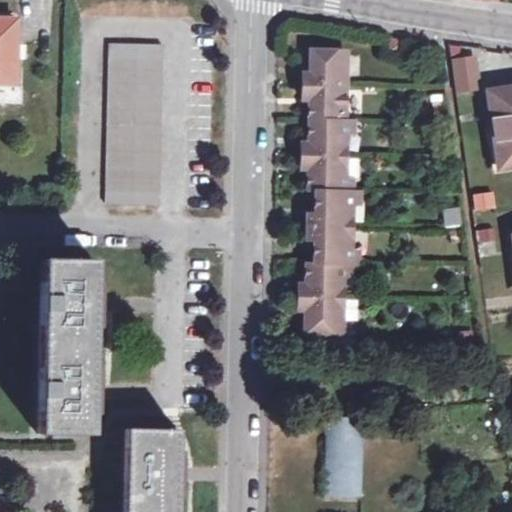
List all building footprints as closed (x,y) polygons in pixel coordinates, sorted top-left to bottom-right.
[(21,20),(0,19),(0,81),(19,82),(21,20)] [(399,34),(397,49),(410,52),(413,37),(399,34)] [(311,326),(348,327),(351,256),(358,256),(359,186),(355,186),(356,115),(351,115),(350,104),(355,105),(356,58),(351,58),(351,47),(321,47),(320,67),(317,68),(313,72),(313,89),(316,92),(318,92),(318,97),(317,132),(317,137),(315,137),(311,141),(310,157),(313,161),(316,162),(316,185),(322,185),(322,204),(322,207),(318,207),(315,210),(314,229),(317,233),(320,233),(320,255),(313,255),(312,271),(312,276),(309,277),(305,281),(305,299),(307,301),(311,302),(311,306),(311,326)] [(473,52),(448,56),(453,92),(478,89),(473,52)] [(119,56),(118,189),(168,190),(170,57),(119,56)] [(507,166),(511,165),(511,89),(499,91),(507,166)] [(473,212),(495,208),(492,190),(470,193),(473,212)] [(443,225),(459,222),(457,206),(441,208),(443,225)] [(493,227),(475,228),(477,251),(495,249),(493,227)] [(93,258),(41,257),(40,296),(37,430),(90,431),(91,379),(93,293),(93,258)] [(326,419),(363,419),(363,412),(326,411),(326,419)] [(362,486),(363,419),(326,419),(325,475),(325,486),(362,486)] [(125,428),(122,511),(176,511),(178,462),(179,430),(125,428)] [(362,486),(325,486),(325,494),(362,495),(362,486)]
